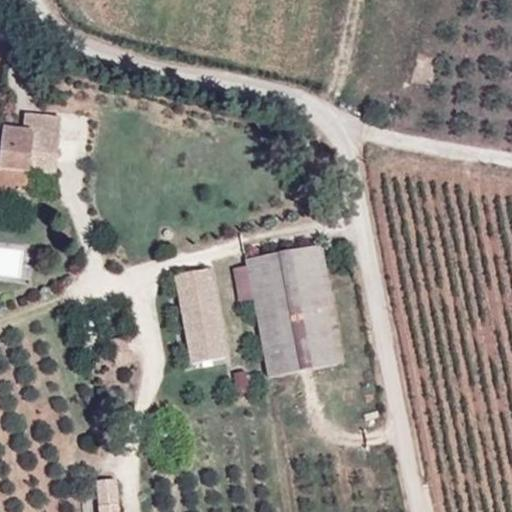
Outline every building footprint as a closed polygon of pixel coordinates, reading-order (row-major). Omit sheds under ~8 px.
[(56,105),(23,104),(22,118),(55,120),(56,105)] [(63,131),(54,130),(55,120),(22,118),(22,126),(0,125),(0,184),(18,185),(31,186),(31,172),(60,173),(63,131)] [(251,271),(252,276),(258,309),(275,386),(351,374),(326,255),(251,271)] [(192,367),(227,361),(212,274),(177,281),(192,367)] [(258,309),(252,276),(238,280),(245,311),(253,309),(258,309)] [(260,412),(257,396),(254,378),(240,380),(243,396),(247,415),(260,412)] [(92,469),(109,468),(107,446),(90,447),(92,469)] [(95,511),(113,511),(109,468),(92,469),(95,511)]
